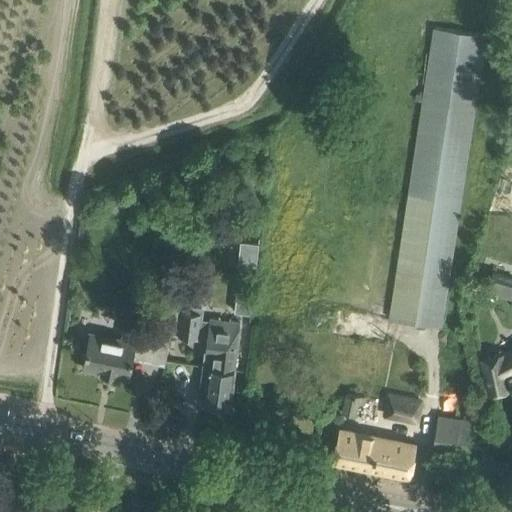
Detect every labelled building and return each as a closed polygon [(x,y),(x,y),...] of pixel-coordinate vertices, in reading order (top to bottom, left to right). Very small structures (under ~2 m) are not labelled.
[(422,100),(389,317),(440,325),(485,29),(426,20),(414,99),(422,100)] [(258,266),(259,240),(241,239),(240,265),(258,266)] [(511,277),(493,270),(487,285),(511,294),(511,277)] [(237,292),(238,309),(253,308),(252,291),(237,292)] [(182,305),(179,332),(195,334),(198,307),(182,305)] [(90,330),(89,332),(82,367),(100,371),(100,372),(118,375),(118,374),(129,376),(133,358),(165,364),(173,321),(150,316),(144,342),(137,341),(137,340),(90,330)] [(204,402),(230,405),(234,367),(240,322),(210,318),(205,350),(211,350),(209,364),(204,363),(201,382),(206,383),(204,402)] [(511,353),(507,357),(483,364),(489,393),(508,389),(505,375),(511,370),(511,353)] [(389,393),(385,413),(417,419),(421,400),(389,393)] [(345,394),(341,413),(355,416),(360,398),(345,394)] [(474,456),(480,419),(439,413),(433,449),(474,456)] [(340,427),(333,460),(409,475),(415,443),(340,427)]
